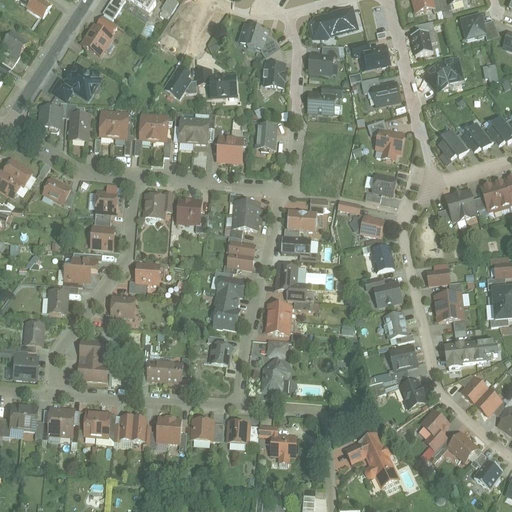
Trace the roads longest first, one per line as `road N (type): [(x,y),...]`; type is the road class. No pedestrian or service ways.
road 1 (residential): [(427,186),(410,205),(405,238),(439,393),(511,458)]
road 2 (residential): [(133,175),(123,258),(52,355),(49,394)]
road 3 (residential): [(234,407),(282,186)]
road 4 (residential): [(390,0),(427,186)]
road 5 (residential): [(332,511),(324,418),(310,410),(234,407)]
road 6 (residential): [(234,407),(49,394)]
road 7 (residential): [(282,186),(296,142),(290,8)]
road 8 (residential): [(5,128),(88,0)]
road 9 (residential): [(133,175),(282,186)]
road 10 (residential): [(5,128),(76,170),(133,175)]
